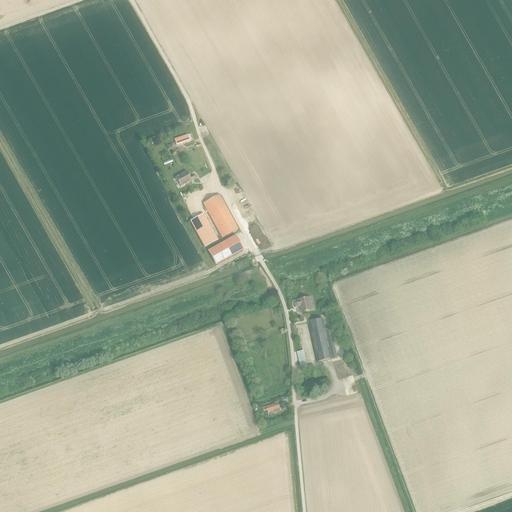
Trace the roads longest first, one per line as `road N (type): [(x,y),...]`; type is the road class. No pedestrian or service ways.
road 1 (track): [(511,179),(0,362)]
road 2 (unclassified): [(305,511),(294,351),(283,301),(265,269)]
road 3 (track): [(193,111),(131,0)]
